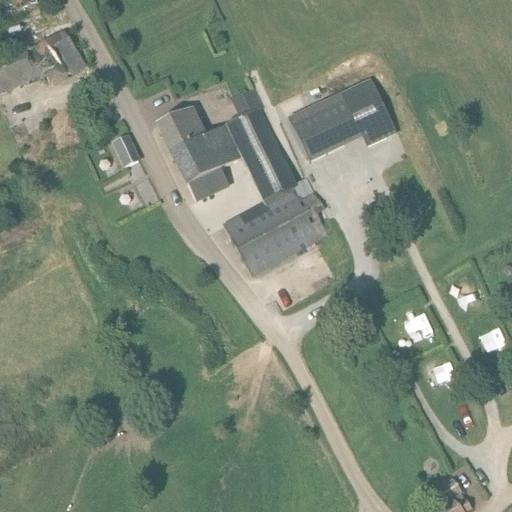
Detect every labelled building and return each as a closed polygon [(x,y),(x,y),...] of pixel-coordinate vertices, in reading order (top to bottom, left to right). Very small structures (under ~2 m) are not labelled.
[(64,35),(45,45),(67,77),(85,68),(64,35)] [(0,95),(40,77),(43,76),(31,51),(0,63),(0,95)] [(371,79),(287,119),(309,165),(362,140),(368,149),(388,140),(368,94),(376,89),(371,79)] [(193,109),(175,118),(157,127),(176,165),(229,140),(265,121),(261,111),(263,110),(254,91),(232,101),(241,120),(206,137),(193,109)] [(229,140),(240,162),(243,160),(258,193),(236,205),(243,218),(241,219),(223,229),(251,279),(269,269),(327,237),(328,236),(317,216),(325,212),(314,194),(302,200),(295,188),(296,187),(295,185),(265,121),(229,140)] [(138,163),(127,140),(113,146),(125,170),(138,163)] [(220,171),(240,162),(229,140),(176,165),(195,204),(228,188),(220,171)] [(409,323),(416,343),(434,337),(427,317),(409,323)] [(468,511),(471,510),(452,481),(437,492),(446,503),(447,503),(450,506),(441,511),(468,511)]
